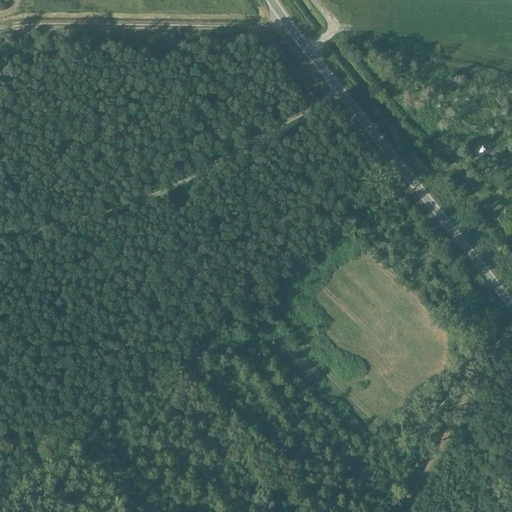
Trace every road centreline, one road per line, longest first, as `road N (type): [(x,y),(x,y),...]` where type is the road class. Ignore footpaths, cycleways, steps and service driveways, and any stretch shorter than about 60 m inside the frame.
road 1 (unclassified): [(511,306),(270,0)]
road 2 (track): [(338,89),(140,201),(0,232)]
road 3 (track): [(283,18),(261,27),(0,31)]
road 4 (track): [(400,511),(467,387),(511,329)]
